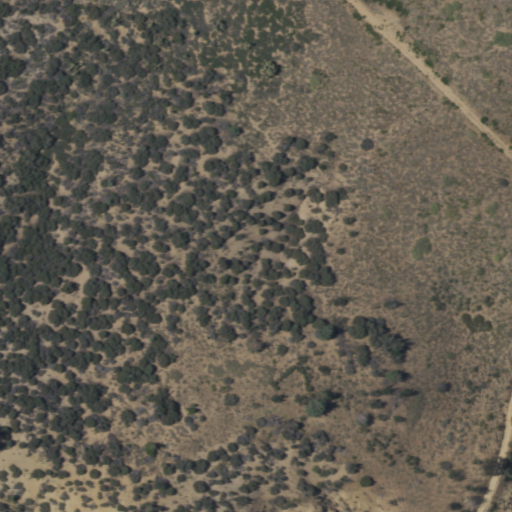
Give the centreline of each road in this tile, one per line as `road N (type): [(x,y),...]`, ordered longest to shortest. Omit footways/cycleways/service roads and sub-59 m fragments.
road 1 (track): [(284,0),(349,68),(511,400)]
road 2 (track): [(360,0),(511,141)]
road 3 (track): [(511,141),(510,43),(481,15),(483,0)]
road 4 (track): [(440,249),(511,141)]
